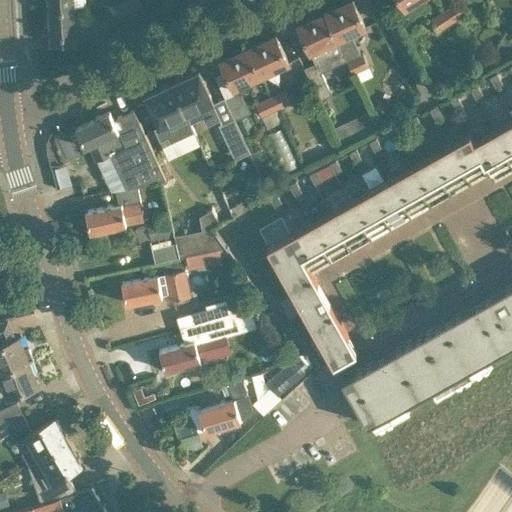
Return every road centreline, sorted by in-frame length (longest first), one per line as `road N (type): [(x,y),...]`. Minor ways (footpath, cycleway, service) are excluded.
road 1 (tertiary): [(194,511),(142,459),(98,394),(58,300),(7,130)]
road 2 (residential): [(7,130),(285,0)]
